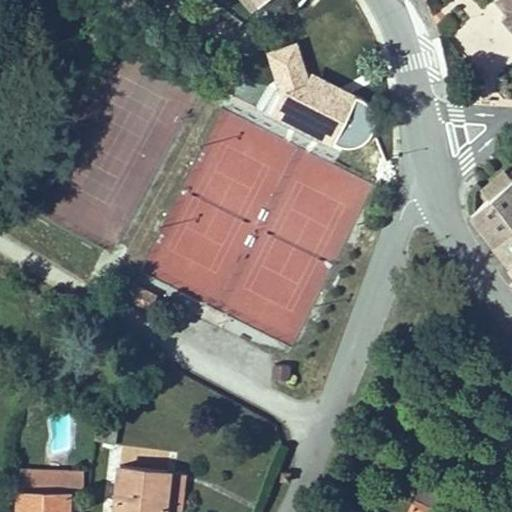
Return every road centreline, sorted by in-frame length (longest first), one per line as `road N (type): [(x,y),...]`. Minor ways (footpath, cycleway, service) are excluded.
road 1 (residential): [(0,243),(321,428)]
road 2 (residential): [(321,428),(399,221),(432,190)]
road 3 (tertiary): [(511,315),(460,249),(432,190)]
